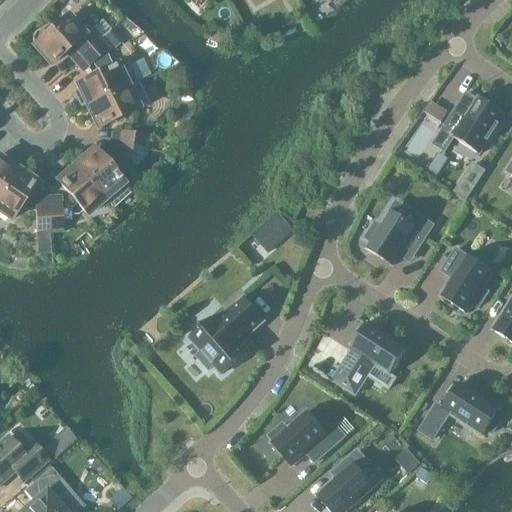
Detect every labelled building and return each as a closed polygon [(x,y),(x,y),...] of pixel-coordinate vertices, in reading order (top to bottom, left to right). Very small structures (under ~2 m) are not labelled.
[(71,48),(80,58),(101,40),(89,27),(81,34),(67,18),(48,35),(46,34),(45,33),(44,33),(42,32),(41,32),(38,32),(37,33),(36,34),(34,35),(33,36),(33,37),(32,38),(32,40),(32,41),(32,42),(32,43),(32,44),(33,45),(34,46),(49,64),(53,61),(55,63),(71,48)] [(111,31),(102,39),(112,51),(121,42),(111,31)] [(101,40),(80,58),(88,68),(110,50),(101,40)] [(88,108),(138,83),(129,64),(124,66),(123,64),(77,86),(78,87),(72,90),(80,107),(86,104),(88,108)] [(138,83),(88,108),(97,127),(102,125),(103,127),(149,105),(138,83)] [(444,153),(453,139),(479,156),(505,115),(478,98),(476,101),(466,95),(433,146),(444,153)] [(120,132),(117,145),(146,150),(148,137),(120,132)] [(146,150),(117,145),(115,158),(143,164),(146,150)] [(94,151),(76,167),(105,200),(112,208),(130,192),(121,182),(94,151)] [(0,194),(16,171),(0,160),(0,194)] [(461,182),(454,194),(466,202),(474,190),(486,173),(473,164),(461,182)] [(105,200),(76,167),(59,181),(62,184),(60,186),(87,216),(105,200)] [(16,171),(0,194),(0,213),(11,221),(33,187),(32,186),(34,183),(16,171)] [(61,204),(48,205),(50,234),(63,233),(61,204)] [(50,234),(48,205),(35,206),(36,235),(50,234)] [(371,243),(366,250),(393,267),(403,251),(414,257),(433,227),(422,220),(415,230),(390,213),(380,228),(375,225),(365,240),(371,243)] [(277,216),(262,229),(277,246),(292,233),(277,216)] [(493,274),(456,251),(442,272),(452,279),(440,298),(467,315),(473,306),(478,309),(488,294),(483,290),(493,274)] [(214,367),(221,376),(245,355),(238,347),(264,324),(243,300),(227,314),(224,311),(190,340),(202,354),(197,358),(209,371),(214,367)] [(511,300),(492,331),(511,344),(511,300)] [(352,352),(333,382),(355,396),(374,367),(390,377),(407,351),(367,325),(350,351),(352,352)] [(419,432),(433,441),(449,415),(483,437),(487,431),(492,434),(501,419),(496,416),(500,411),(460,384),(443,410),(436,405),(419,432)] [(271,444),(292,468),(307,455),(315,464),(336,446),(347,436),(337,425),(326,434),(307,413),(287,430),(283,426),(269,438),(273,442),(271,444)] [(75,441),(64,428),(44,447),(55,459),(75,441)] [(7,439),(0,444),(0,485),(14,473),(23,483),(47,462),(31,444),(20,454),(7,439)] [(408,450),(396,460),(409,476),(421,466),(408,450)] [(336,479),(316,497),(329,511),(346,511),(373,489),(360,468),(351,457),(332,474),(336,479)] [(78,511),(84,508),(67,489),(51,470),(25,493),(34,504),(24,511),(78,511)] [(422,470),(416,478),(426,485),(432,477),(422,470)] [(108,501),(117,511),(131,499),(122,489),(108,501)]
